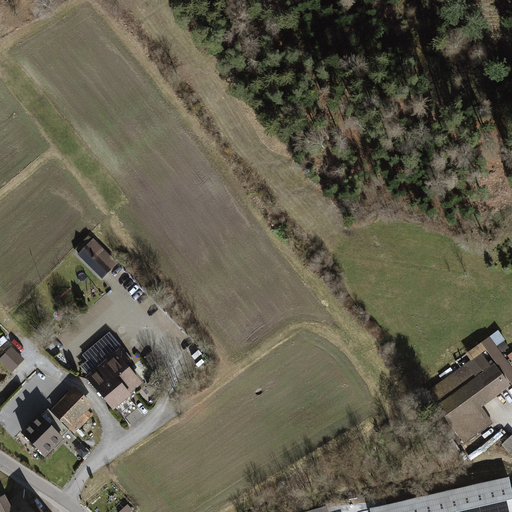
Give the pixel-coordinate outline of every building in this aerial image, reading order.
[(116,264),(91,239),(78,253),(103,277),(116,264)] [(511,383),(511,367),(497,346),(506,340),(499,330),(466,354),(470,359),(471,361),(482,353),(487,350),(511,383)] [(110,332),(83,354),(88,360),(81,367),(87,374),(115,350),(126,364),(132,360),(110,332)] [(24,358),(13,346),(0,359),(0,360),(11,371),(24,358)] [(126,364),(115,350),(87,374),(85,376),(113,410),(143,383),(126,364)] [(470,359),(427,392),(464,444),(493,423),(482,407),(511,385),(495,363),(491,365),(482,353),(471,361),(470,359)] [(6,409),(14,414),(24,399),(30,403),(39,389),(25,380),(6,409)] [(94,404),(75,385),(51,411),(70,428),(75,432),(93,414),(89,410),(94,404)] [(46,406),(21,431),(46,457),(65,438),(63,436),(70,428),(51,411),(46,406)] [(511,434),(501,445),(511,455),(511,454),(511,434)] [(511,511),(511,487),(509,477),(370,509),(371,511),(511,511)] [(0,511),(44,511),(27,489),(10,501),(6,494),(0,497),(0,511)]
